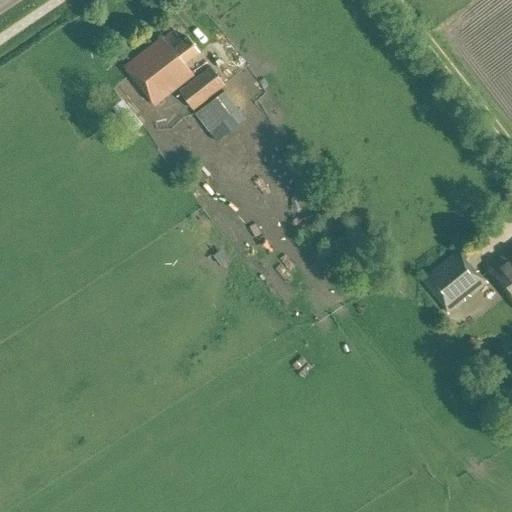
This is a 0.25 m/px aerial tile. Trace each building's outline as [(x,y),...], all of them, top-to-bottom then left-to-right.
[(181,41),(172,30),(125,66),(155,104),(192,75),(184,64),(199,52),(187,37),(181,41)] [(177,91),(192,110),(224,86),(209,67),(177,91)] [(231,89),(199,111),(213,131),(244,109),(231,89)] [(122,100),(111,109),(132,134),(142,125),(122,100)] [(511,247),(485,269),(511,302),(511,247)] [(420,278),(446,314),(487,283),(461,248),(420,278)]
